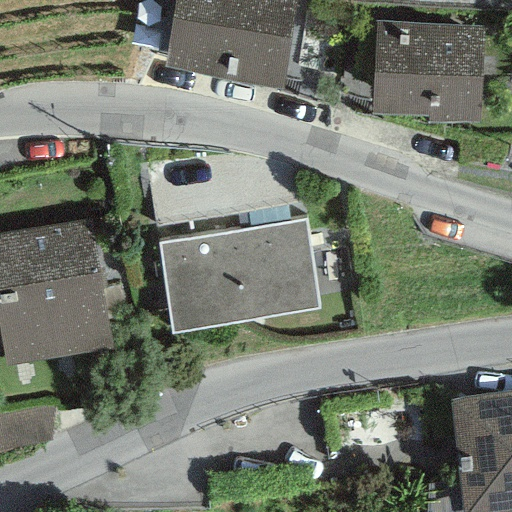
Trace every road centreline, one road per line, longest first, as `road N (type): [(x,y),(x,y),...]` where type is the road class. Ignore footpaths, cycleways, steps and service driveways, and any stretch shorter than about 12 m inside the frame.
road 1 (unclassified): [(0,490),(234,386),(511,342)]
road 2 (unclassified): [(511,218),(249,129),(86,108),(0,117)]
